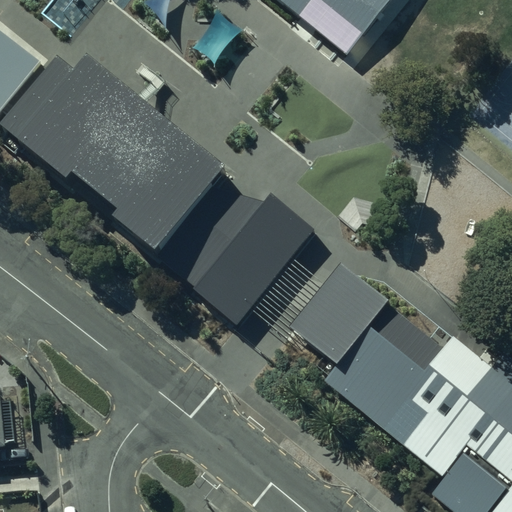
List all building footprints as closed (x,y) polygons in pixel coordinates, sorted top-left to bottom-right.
[(16,0),(65,39),(97,0),(122,0),(219,78),(253,37),(207,0),(16,0)] [(324,0),(436,89),(468,49),(407,0),(324,0)] [(0,29),(0,128),(187,281),(222,238),(32,84),(46,67),(0,29)] [(287,62),(252,104),(377,205),(411,163),(287,62)] [(511,511),(511,403),(453,356),(345,267),(292,331),(262,368),(293,393),(326,352),(406,418),(390,438),(456,492),(442,509),(445,511),(511,511)] [(0,469),(1,469),(0,451),(20,446),(15,402),(1,404),(1,390),(0,390),(0,469)]
